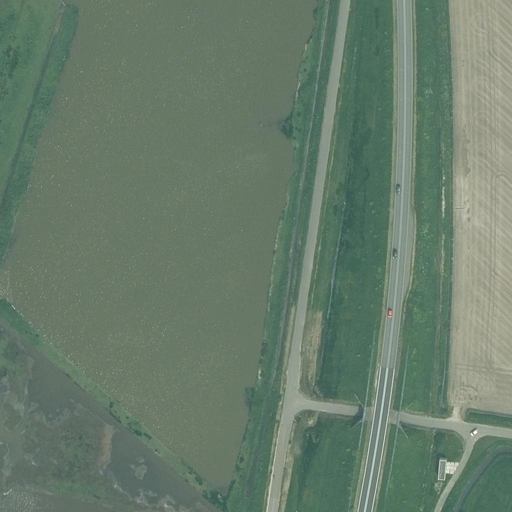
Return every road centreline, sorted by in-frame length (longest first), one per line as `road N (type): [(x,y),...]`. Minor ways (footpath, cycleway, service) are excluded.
road 1 (trunk): [(363,511),(400,233),(403,0)]
road 2 (unclassified): [(289,403),(341,0)]
road 3 (unclassified): [(490,428),(289,403)]
